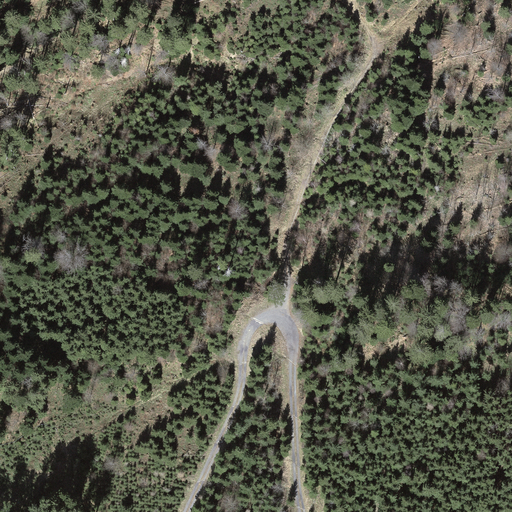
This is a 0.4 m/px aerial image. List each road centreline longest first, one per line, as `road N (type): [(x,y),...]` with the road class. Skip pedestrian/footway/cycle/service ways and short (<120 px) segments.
road 1 (track): [(363,17),(375,58),(326,131),(285,235),(287,318)]
road 2 (track): [(287,318),(268,316),(252,327),(223,437),(184,511)]
road 3 (track): [(304,511),(287,318)]
